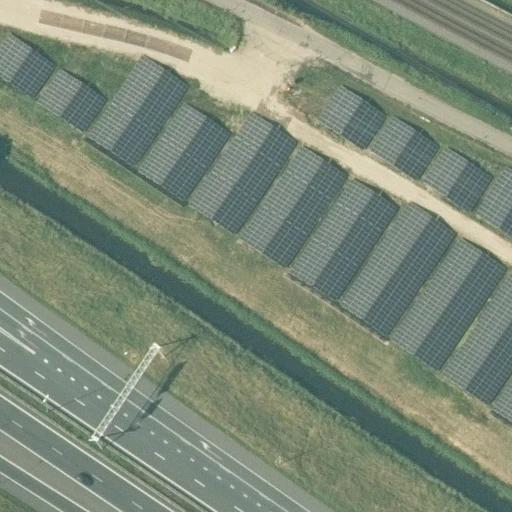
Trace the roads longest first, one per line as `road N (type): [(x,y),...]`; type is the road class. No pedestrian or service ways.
road 1 (unclassified): [(511,149),(219,0)]
road 2 (motorway): [(243,511),(29,367)]
road 3 (motorway): [(0,414),(144,511)]
